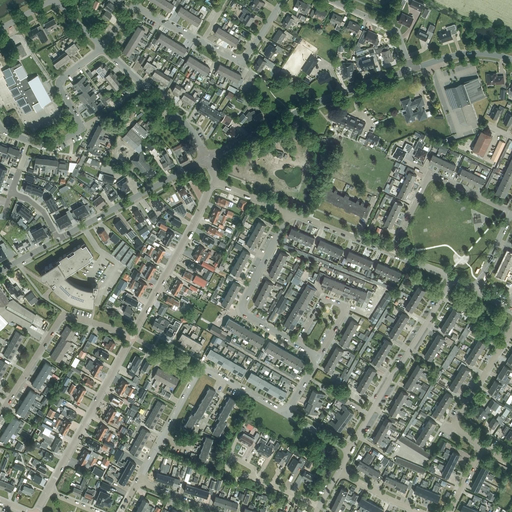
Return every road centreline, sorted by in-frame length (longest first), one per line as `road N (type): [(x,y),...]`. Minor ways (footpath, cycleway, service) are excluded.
road 1 (tertiary): [(206,158),(315,102),(409,69)]
road 2 (residential): [(350,451),(454,277)]
road 3 (residential): [(284,0),(242,62),(133,6)]
road 4 (residential): [(132,336),(65,314),(0,414)]
road 5 (residential): [(132,336),(218,181)]
road 6 (residential): [(47,491),(132,336)]
road 7 (residential): [(297,344),(242,309),(290,211)]
road 8 (unclassified): [(392,251),(430,177),(511,212)]
road 9 (tertiary): [(58,239),(206,158)]
road 10 (residential): [(102,48),(59,82),(77,132),(53,145),(29,141)]
road 11 (residential): [(206,158),(190,128),(102,48)]
road 12 (residential): [(481,447),(455,421),(511,329)]
road 13 (residential): [(318,357),(346,307),(322,302),(297,344)]
road 14 (residential): [(198,371),(137,480)]
road 15 (residential): [(58,239),(42,211),(12,192),(29,141)]
